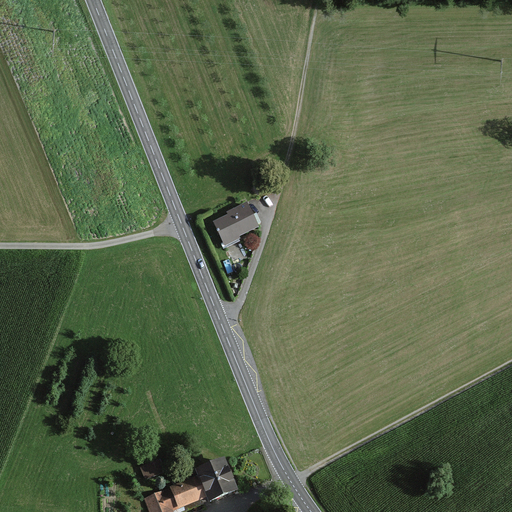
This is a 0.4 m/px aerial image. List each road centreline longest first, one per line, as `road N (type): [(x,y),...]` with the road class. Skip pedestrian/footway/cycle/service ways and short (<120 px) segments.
road 1 (secondary): [(290,482),(93,0)]
road 2 (track): [(511,367),(300,477)]
road 3 (track): [(276,197),(317,0)]
